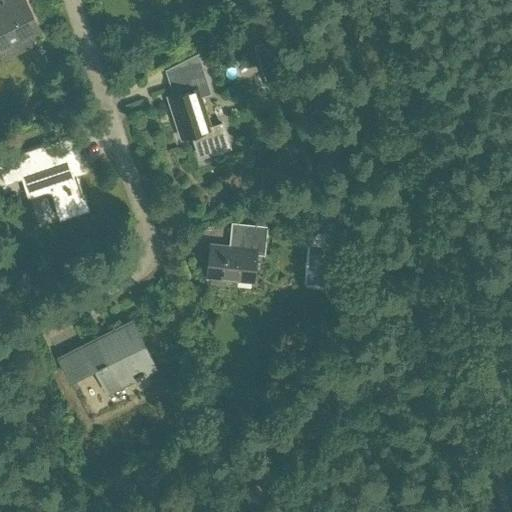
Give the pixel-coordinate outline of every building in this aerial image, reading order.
[(0,45),(9,41),(14,52),(29,45),(24,34),(37,27),(23,0),(12,0),(0,6),(0,45)] [(271,41),(253,47),(257,61),(275,55),(271,41)] [(174,94),(169,95),(183,139),(193,136),(196,147),(219,140),(223,150),(231,147),(223,123),(212,127),(200,90),(210,87),(205,72),(182,79),(186,90),(174,94)] [(0,159),(0,164),(5,180),(25,173),(32,192),(45,187),(49,186),(52,187),(54,188),(55,189),(55,191),(56,193),(64,216),(88,208),(72,161),(81,158),(73,134),(0,159)] [(307,214),(312,215),(311,230),(328,231),(328,222),(335,223),(336,208),(308,207),(307,214)] [(211,242),(208,275),(254,280),(256,253),(257,247),(265,248),(268,226),(232,222),(230,244),(211,242)] [(60,357),(71,378),(95,365),(108,391),(157,366),(134,321),(119,329),(118,327),(60,357)]
